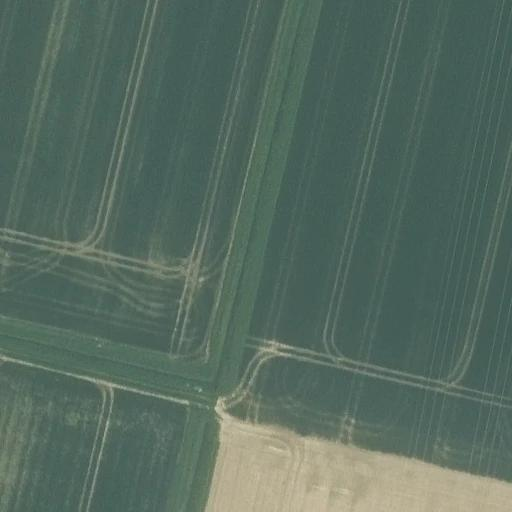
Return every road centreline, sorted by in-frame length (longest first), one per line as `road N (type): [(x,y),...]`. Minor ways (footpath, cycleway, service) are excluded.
road 1 (track): [(0,324),(206,373),(292,0)]
road 2 (track): [(317,0),(199,511)]
road 3 (track): [(0,351),(239,409)]
